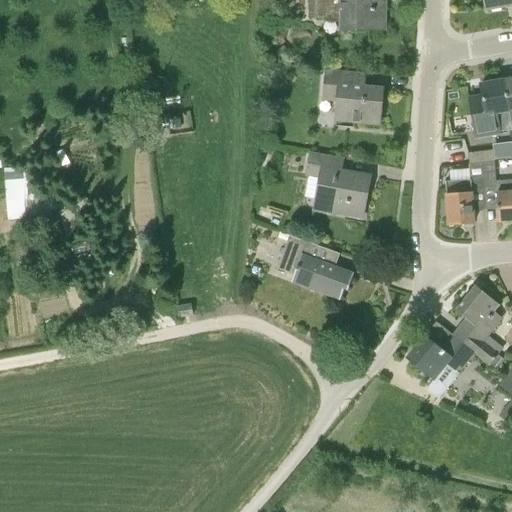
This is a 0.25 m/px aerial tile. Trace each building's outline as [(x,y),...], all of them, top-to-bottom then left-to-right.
[(314,0),(315,20),(339,19),(339,31),(385,30),(384,0),(314,0)] [(511,5),(511,0),(485,0),(487,10),(511,5)] [(380,125),(383,88),(358,86),(359,73),(325,70),(323,101),(338,102),(337,122),(380,125)] [(475,136),(511,129),(511,123),(504,82),(482,86),(482,85),(480,85),(482,98),(471,100),(471,99),(469,100),(474,126),(475,136)] [(495,162),(494,151),(468,153),(469,165),(482,163),(495,162)] [(315,199),(313,209),(362,218),(370,176),(342,170),(345,159),(311,153),(306,177),(309,178),(305,197),(315,199)] [(511,179),(497,180),(495,162),(482,163),(484,189),(496,188),(499,221),(511,220),(511,179)] [(484,189),(482,163),(469,165),(471,181),(446,182),(449,225),(474,223),(473,211),(486,210),(484,189)] [(30,215),(29,174),(9,175),(10,215),(30,215)] [(287,241),(278,268),(295,274),(292,282),(340,300),(344,289),(348,290),(354,273),(309,256),(313,244),(289,236),(287,241)] [(454,335),(474,352),(490,365),(498,356),(482,343),(502,318),(492,310),(497,304),(476,286),(456,310),(467,319),(460,327),(454,335)] [(177,307),(179,317),(193,315),(191,305),(177,307)] [(457,373),(474,352),(454,335),(442,350),(425,336),(407,358),(432,379),(445,364),(457,373)] [(511,421),(511,398),(498,415),(509,424),(511,421)]
